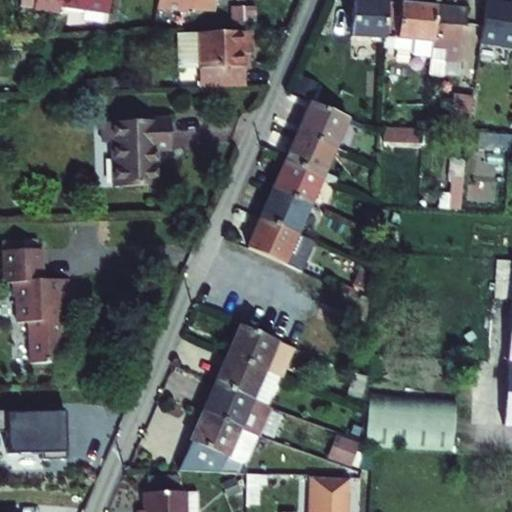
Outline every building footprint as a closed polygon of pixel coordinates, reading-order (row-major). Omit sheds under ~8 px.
[(109,13),(110,0),(20,0),(19,8),(60,14),(61,6),(109,13)] [(187,14),(188,9),(214,13),(216,0),(157,0),(156,9),(187,14)] [(384,39),(385,3),(353,1),(351,37),(384,39)] [(498,35),(501,3),(487,1),(483,33),(498,35)] [(397,40),(396,50),(409,51),(413,56),(430,58),(432,49),(437,7),(385,3),(384,39),(397,40)] [(432,49),(429,76),(443,76),(445,61),(460,62),(461,62),(466,10),(437,7),(432,49)] [(254,25),(254,9),(232,9),(233,26),(254,25)] [(252,47),(251,32),(198,33),(200,68),(201,88),(247,86),(245,55),(245,47),(252,47)] [(198,33),(179,34),(180,69),(200,68),(198,33)] [(396,50),(397,40),(384,39),(383,48),(396,50)] [(443,76),(459,77),(460,62),(445,61),(443,76)] [(114,78),(99,79),(100,90),(115,89),(114,78)] [(311,100),(317,85),(301,78),(295,93),(311,100)] [(467,134),(473,95),(455,93),(449,133),(467,134)] [(334,149),(347,119),(311,104),(298,133),(334,149)] [(112,142),(113,187),(154,186),(153,150),(168,150),(167,121),(166,121),(137,121),(102,122),(102,142),(112,142)] [(422,146),(423,132),(384,130),(383,144),(422,146)] [(438,133),(423,132),(422,146),(438,146),(438,133)] [(321,178),(334,149),(298,133),(285,162),(321,178)] [(449,133),(438,133),(438,146),(466,148),(467,134),(449,133)] [(511,138),(478,136),(477,147),(511,149),(511,138)] [(454,207),(467,207),(464,158),(452,158),(454,207)] [(309,206),(321,178),(285,162),(273,191),(309,206)] [(309,206),(273,191),(260,219),(296,235),(309,206)] [(74,193),(51,194),(51,209),(74,208),(74,193)] [(296,235),(260,219),(247,249),(283,265),(296,235)] [(39,240),(3,241),(3,251),(39,250),(39,240)] [(360,243),(353,258),(361,262),(367,247),(360,243)] [(69,307),(68,281),(43,281),(42,250),(39,250),(3,251),(4,284),(16,284),(18,324),(29,323),(30,364),(63,363),(62,320),(59,320),(59,308),(69,307)] [(493,300),(511,301),(511,291),(511,261),(496,260),(493,300)] [(353,284),(364,290),(371,275),(359,270),(353,284)] [(280,378),(293,348),(241,326),(228,356),(264,372),(280,378)] [(252,400),(264,372),(228,356),(216,385),(252,400)] [(370,356),(368,377),(380,377),(381,356),(370,356)] [(267,407),(280,378),(264,372),(252,400),(267,407)] [(364,401),(366,378),(354,374),(348,396),(364,401)] [(258,436),(269,408),(252,400),(216,385),(204,414),(239,429),(258,436)] [(456,397),(369,392),(365,448),(453,452),(456,397)] [(0,430),(6,430),(7,451),(44,450),(44,460),(66,459),(64,410),(0,412),(0,430)] [(246,463),(258,436),(239,429),(204,414),(178,472),(235,475),(239,467),(241,464),(246,463)] [(337,462),(351,467),(356,453),(342,448),(337,462)] [(246,475),(247,475),(248,469),(239,467),(235,475),(246,475)] [(246,504),(256,504),(256,485),(262,485),(262,476),(247,475),(246,475),(246,504)] [(178,476),(148,477),(149,492),(179,492),(178,476)] [(309,478),(309,511),(346,511),(347,480),(309,478)] [(221,485),(228,499),(241,493),(235,479),(221,485)] [(197,511),(197,493),(144,494),(144,511),(197,511)]
